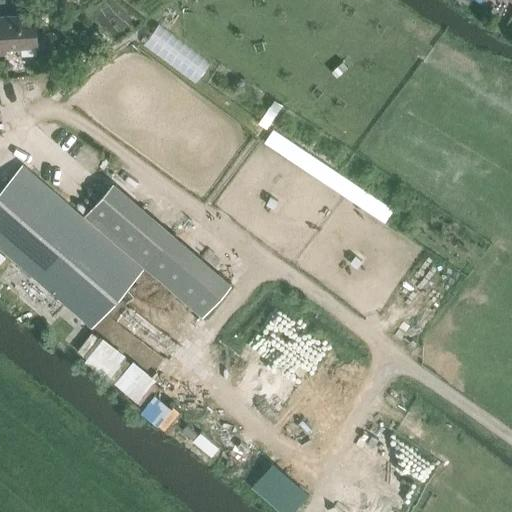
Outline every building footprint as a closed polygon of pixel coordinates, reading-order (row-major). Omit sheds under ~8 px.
[(5,48),(38,46),(36,13),(0,14),(0,54),(5,54),(5,48)] [(160,22),(144,43),(197,81),(212,60),(160,22)] [(274,99),(262,121),(270,125),(282,103),(274,99)] [(118,297),(143,269),(23,164),(0,189),(0,247),(92,327),(118,297)] [(84,213),(144,264),(174,229),(114,178),(84,213)] [(219,273),(219,272),(219,266),(217,261),(215,257),(211,252),(203,247),(197,245),(192,244),(187,244),(182,246),(176,248),(172,252),(168,257),(165,261),(164,266),(163,272),(163,276),(165,282),(167,286),(170,291),(174,295),(178,297),(183,299),(189,300),(196,300),(201,299),(207,296),(210,293),(214,289),(217,284),(219,278),(219,273)] [(302,388),(328,345),(296,325),(287,339),(307,351),(290,380),(302,388)] [(139,401),(158,377),(97,330),(79,354),(139,401)] [(201,429),(194,439),(214,453),(221,444),(201,429)]
